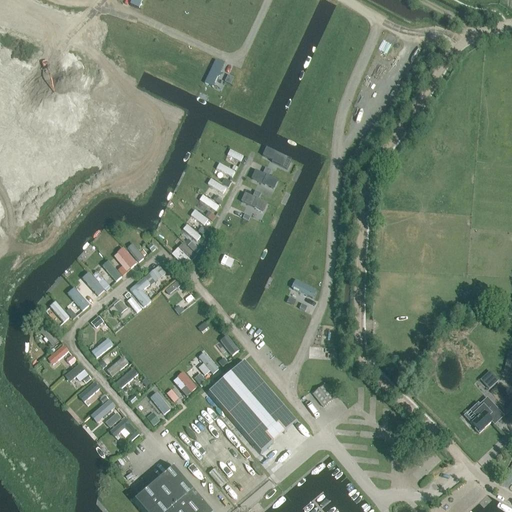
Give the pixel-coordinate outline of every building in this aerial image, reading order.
[(225,83),(230,85),(233,79),(228,76),(225,83)] [(266,149),(262,157),(272,162),(283,167),(287,159),(266,149)] [(240,163),(243,158),(230,151),(227,157),(240,163)] [(232,179),(235,173),(219,165),(216,170),(232,179)] [(274,191),(278,182),(255,171),(251,180),(274,191)] [(222,195),(226,190),(210,180),(207,186),(222,195)] [(267,205),(245,195),(241,203),(263,213),(267,205)] [(215,213),(218,208),(202,197),(199,202),(215,213)] [(204,227),(208,221),(194,211),(190,217),(204,227)] [(208,212),(205,217),(212,222),(215,218),(208,212)] [(196,243),(200,238),(187,226),(182,231),(196,243)] [(201,228),(198,233),(203,237),(206,231),(201,228)] [(191,263),(196,258),(183,244),(177,250),(191,263)] [(139,264),(145,260),(133,245),(127,250),(139,264)] [(156,250),(151,245),(147,248),(152,254),(156,250)] [(200,251),(195,246),(191,251),(195,255),(200,251)] [(117,252),(129,270),(136,265),(123,247),(117,252)] [(184,260),(180,264),(185,269),(189,265),(184,260)] [(116,283),(122,278),(108,262),(102,268),(115,282),(116,283)] [(151,280),(158,274),(161,278),(165,275),(159,267),(148,276),(151,280)] [(117,272),(122,278),(127,273),(123,268),(117,272)] [(99,298),(105,293),(90,276),(84,281),(99,298)] [(142,292),(150,286),(144,279),(129,291),(144,309),(151,303),(142,292)] [(103,281),(99,284),(106,292),(110,288),(103,281)] [(169,296),(180,286),(176,281),(165,292),(169,296)] [(292,281),(290,290),(313,298),(316,288),(292,281)] [(76,314),(87,304),(74,290),(69,294),(78,304),(72,309),(76,314)] [(84,297),(88,301),(93,297),(90,293),(84,297)] [(136,315),(141,311),(132,299),(127,303),(136,315)] [(124,306),(120,302),(113,308),(117,312),(124,306)] [(68,328),(73,324),(57,305),(52,310),(68,328)] [(69,310),(66,313),(73,321),(77,318),(69,310)] [(99,326),(103,323),(99,318),(95,321),(99,326)] [(63,332),(58,327),(54,331),(58,336),(63,332)] [(52,348),(58,343),(45,328),(39,333),(52,348)] [(232,358),(239,352),(227,337),(219,342),(232,358)] [(53,367),(69,353),(64,347),(47,361),(53,367)] [(511,353),(508,353),(503,373),(511,374),(511,353)] [(213,369),(217,366),(209,356),(205,359),(209,365),(208,365),(211,369),(212,368),(213,369)] [(70,367),(76,362),(72,357),(66,362),(70,367)] [(218,364),(222,369),(228,364),(224,359),(218,364)] [(103,371),(108,366),(103,361),(98,365),(103,371)] [(112,378),(126,367),(121,361),(107,373),(112,378)] [(207,395),(260,456),(297,423),(245,363),(207,395)] [(69,384),(85,371),(80,365),(64,378),(69,384)] [(203,365),(198,370),(205,377),(210,373),(203,365)] [(121,390),(138,374),(132,368),(115,384),(121,390)] [(488,390),(498,381),(489,371),(479,380),(488,390)] [(88,377),(82,382),(85,385),(91,380),(88,377)] [(202,378),(196,383),(200,387),(206,382),(202,378)] [(146,379),(142,383),(146,388),(150,384),(146,379)] [(186,398),(191,394),(185,388),(178,379),(173,383),(181,392),(186,398)] [(122,390),(125,393),(133,386),(129,383),(122,390)] [(86,403),(100,390),(94,384),(80,396),(86,403)] [(333,400),(323,387),(312,395),(323,408),(333,400)] [(166,395),(171,401),(176,397),(171,391),(166,395)] [(165,417),(171,412),(156,395),(150,400),(165,417)] [(100,401),(103,406),(108,402),(105,397),(100,401)] [(476,429),(475,430),(479,434),(484,430),(483,430),(491,422),(494,425),(501,419),(496,412),(497,411),(487,399),(480,406),(478,404),(470,411),(475,417),(470,422),(473,426),(476,429)] [(99,422),(115,408),(110,402),(93,416),(99,422)] [(153,414),(146,419),(153,428),(160,423),(153,414)] [(121,420),(116,415),(111,420),(115,425),(121,420)] [(125,420),(110,433),(115,439),(125,431),(130,436),(126,440),(130,444),(139,436),(130,426),(125,420)] [(209,511),(173,469),(135,502),(143,511),(209,511)] [(215,470),(209,475),(221,489),(227,484),(215,470)]
